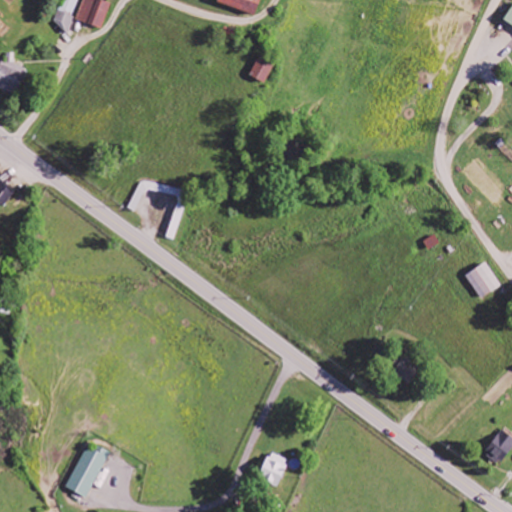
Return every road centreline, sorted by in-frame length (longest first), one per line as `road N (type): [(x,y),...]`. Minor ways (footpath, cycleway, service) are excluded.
road 1 (primary): [(279,345),(0,134)]
road 2 (residential): [(511,280),(449,186),(440,149),(453,96),(496,0)]
road 3 (primary): [(504,511),(279,345)]
